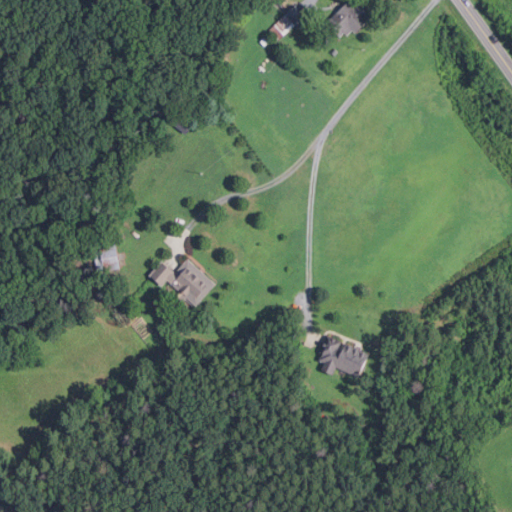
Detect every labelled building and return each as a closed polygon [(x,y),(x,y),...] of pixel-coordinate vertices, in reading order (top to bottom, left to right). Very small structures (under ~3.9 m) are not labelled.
[(339,36),(325,22),(346,0),(348,0),(354,6),(357,3),(364,10),(361,14),(367,19),(354,32),(351,29),(346,34),(343,31),(339,36)] [(278,39),(268,28),(295,3),(308,17),(298,27),(294,23),(278,39)] [(270,40),(265,45),(259,40),(264,35),(270,40)] [(103,242),(103,268),(119,268),(119,242),(103,242)] [(199,305),(219,282),(190,257),(177,271),(163,260),(152,274),(165,285),(170,280),(199,305)] [(322,368),(336,375),(340,367),(360,377),(372,354),(330,333),(318,358),(325,362),(322,368)]
